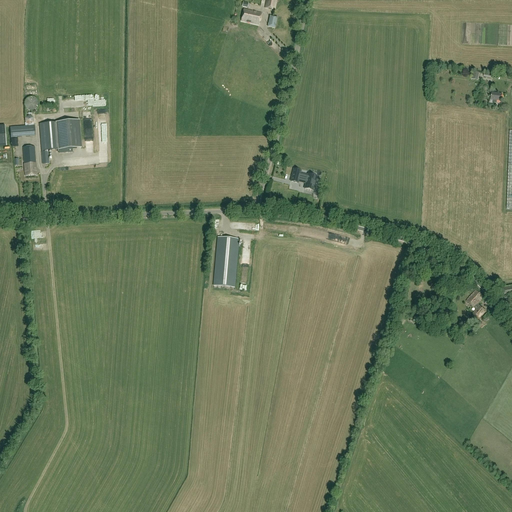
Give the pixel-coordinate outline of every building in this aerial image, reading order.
[(275,11),(277,0),(267,0),(265,9),(275,11)] [(259,25),(262,14),(245,10),(242,21),(259,25)] [(275,29),(278,17),(270,16),(268,27),(275,29)] [(492,93),(491,100),(494,100),(493,103),(497,104),(497,101),(501,101),(502,94),(492,93)] [(25,102),(25,105),(25,107),(26,109),(28,110),(30,111),(32,112),(34,111),(36,110),(37,108),(38,106),(38,104),(38,102),(37,100),(35,99),(33,98),(30,98),(28,99),(26,101),(25,102)] [(25,123),(25,127),(10,128),(11,138),(12,147),(18,147),(18,138),(27,137),(35,136),(35,126),(34,126),(33,118),(29,116),(25,119),(25,123)] [(79,121),(60,123),(40,124),(42,151),(62,150),(82,148),(79,121)] [(25,176),(37,175),(35,147),(23,148),(25,176)] [(316,177),(308,174),(308,176),(300,174),(301,171),(294,169),(291,182),(298,183),(298,182),(306,184),(304,189),(313,191),(316,177)] [(215,267),(236,269),(239,240),(218,238),(215,267)] [(236,269),(215,267),(214,286),(235,288),(236,269)] [(479,306),(478,304),(483,297),(476,291),(466,302),(476,310),(472,315),(478,320),(486,311),(480,305),(479,306)] [(424,317),(416,314),(414,319),(411,318),(410,322),(413,323),(413,322),(421,325),(424,317)]
